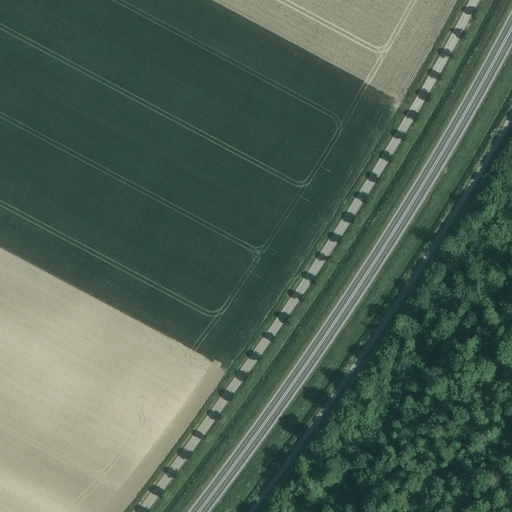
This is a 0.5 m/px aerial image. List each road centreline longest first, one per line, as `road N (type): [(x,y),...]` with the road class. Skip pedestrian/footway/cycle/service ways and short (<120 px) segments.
road 1 (unclassified): [(135,511),(306,271),(466,0)]
road 2 (trunk): [(198,511),(405,211),(511,28)]
